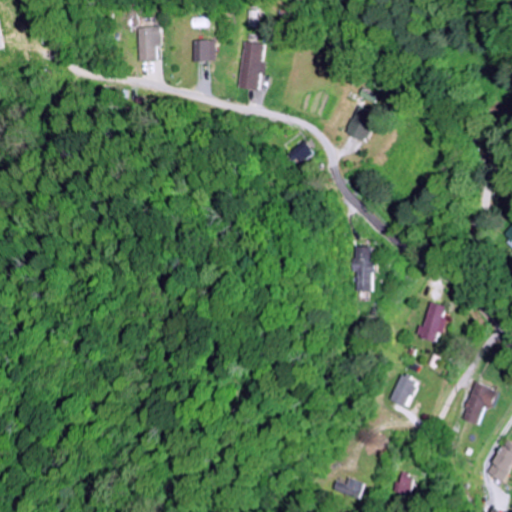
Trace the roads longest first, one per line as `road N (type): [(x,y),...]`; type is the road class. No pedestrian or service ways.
road 1 (tertiary): [(511,342),(444,269),(344,190)]
road 2 (residential): [(504,329),(446,413),(437,447)]
